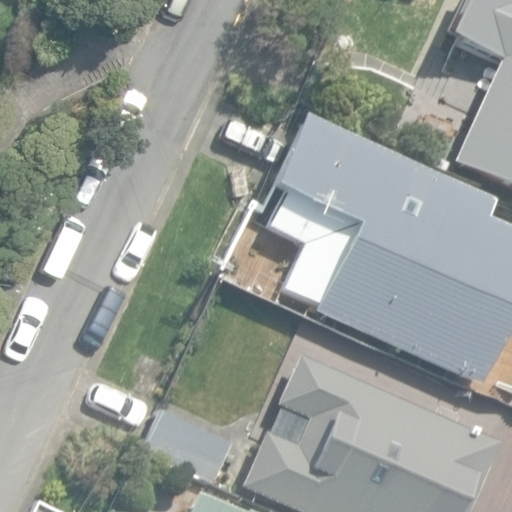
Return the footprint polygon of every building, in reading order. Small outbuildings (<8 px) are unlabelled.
[(511,0),(457,0),(440,38),(492,62),(445,164),(511,194),(511,0)] [(308,313),(471,386),(507,306),(511,295),(511,240),(474,223),(482,205),(293,121),(261,190),(274,196),(261,226),(301,244),(281,289),(313,303),(311,306),(308,313)] [(236,489),(289,511),(462,511),(492,444),(293,357),(272,406),(276,408),(264,436),(260,434),(236,489)] [(136,454),(206,487),(211,477),(225,446),(155,413),(136,454)] [(220,511),(188,498),(182,511),(220,511)]
